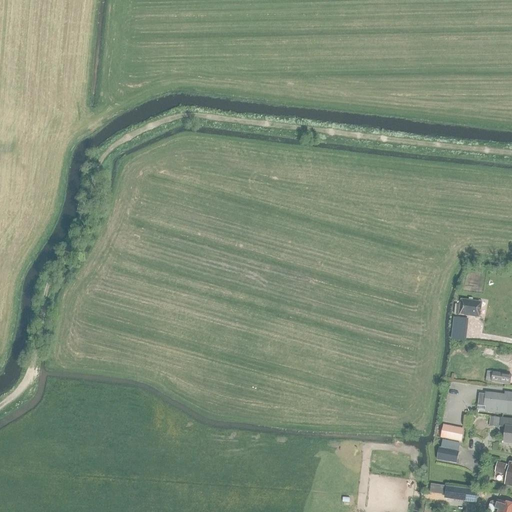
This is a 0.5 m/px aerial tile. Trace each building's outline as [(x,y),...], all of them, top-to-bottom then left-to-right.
[(455,304),(454,315),(480,318),(482,302),(461,299),(460,305),(455,304)] [(453,317),(452,326),(465,328),(466,319),(453,317)] [(487,371),(485,380),(510,384),(511,374),(493,372),(487,371)] [(511,393),(508,393),(508,396),(485,393),(485,395),(479,394),(477,406),(485,407),(484,413),(511,415),(511,393)] [(489,426),(499,427),(500,419),(490,418),(489,426)] [(511,419),(501,419),(500,427),(505,428),(503,444),(511,445),(511,419)] [(463,430),(443,426),(441,438),(461,442),(463,430)] [(460,451),(440,447),(438,458),(457,463),(460,451)] [(498,462),(496,472),(507,475),(504,484),(511,486),(511,462),(510,462),(510,465),(498,462)] [(466,489),(464,502),(476,504),(478,491),(466,489)] [(511,511),(511,505),(497,501),(496,507),(490,505),(487,511),(511,511)]
